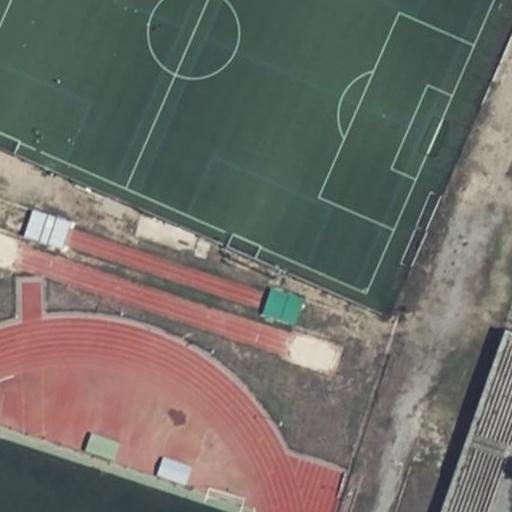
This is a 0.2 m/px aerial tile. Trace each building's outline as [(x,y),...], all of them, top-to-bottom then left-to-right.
[(63,249),(71,220),(31,210),(23,238),(63,249)] [(0,235),(0,260),(9,264),(17,241),(0,235)] [(262,316),(296,324),(302,297),(269,289),(262,316)] [(85,450),(112,460),(119,443),(91,433),(85,450)] [(161,458),(156,476),(186,484),(191,466),(161,458)]
